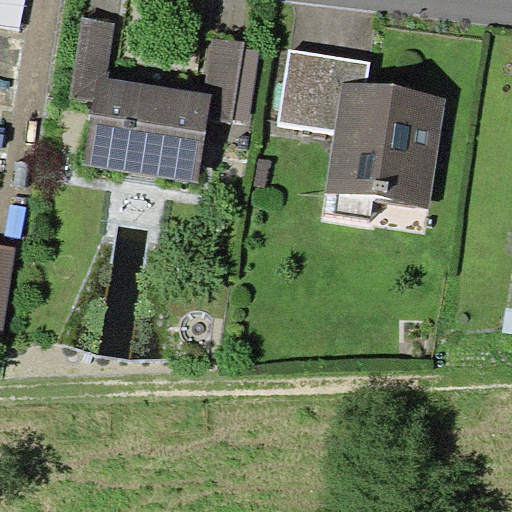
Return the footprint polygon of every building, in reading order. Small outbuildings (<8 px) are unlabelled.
[(382,199),(413,204),(427,110),(340,97),(344,67),(284,58),(273,130),(331,139),(329,149),(339,150),(334,189),(324,187),(319,220),(365,227),(368,203),(381,205),(382,199)] [(203,111),(94,94),(83,160),(192,177),(203,111)] [(254,161),(250,185),(263,187),(267,163),(254,161)] [(511,337),(511,318),(505,318),(502,336),(511,337)] [(487,349),(439,350),(438,369),(486,368),(487,349)]
